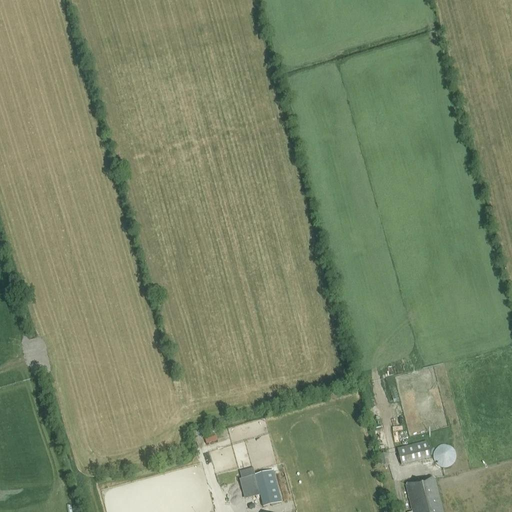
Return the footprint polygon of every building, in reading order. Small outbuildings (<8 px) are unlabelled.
[(430,459),(426,442),(397,449),(401,467),(430,459)] [(457,466),(456,446),(436,446),(436,466),(457,466)] [(389,466),(387,455),(380,457),(382,467),(389,466)] [(282,504),(274,472),(255,476),(263,508),(282,504)] [(441,511),(433,479),(406,486),(412,511),(441,511)]
